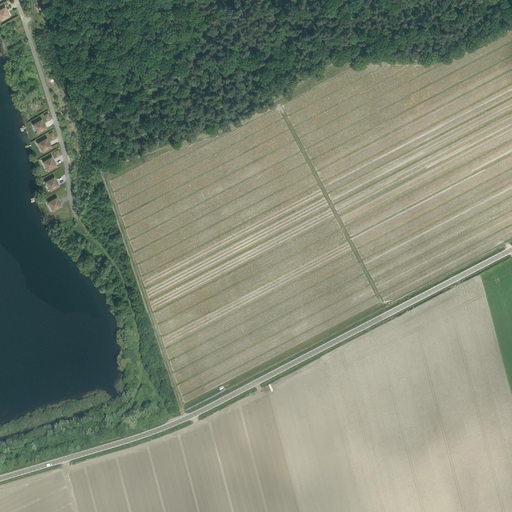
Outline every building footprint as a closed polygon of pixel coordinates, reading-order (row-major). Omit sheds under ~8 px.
[(5,6),(0,9),(0,18),(1,21),(11,15),(5,6)] [(42,118),(33,124),(38,133),(48,128),(42,118)] [(47,137),(38,143),(43,152),(53,146),(47,137)] [(49,171),(58,165),(52,156),(43,161),(49,171)] [(60,185),(55,176),(45,182),(51,191),(60,185)] [(63,206),(57,196),(48,202),(53,211),(63,206)]
